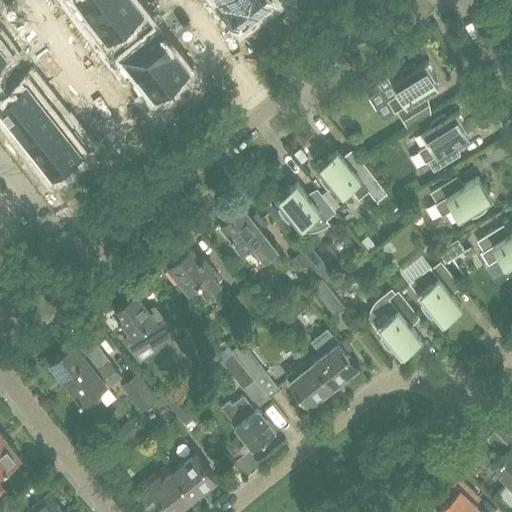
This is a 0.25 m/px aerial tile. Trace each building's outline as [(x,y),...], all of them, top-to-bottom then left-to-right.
[(67,0),(71,4),(76,0),(79,0),(93,17),(114,0),(67,0)] [(132,0),(114,0),(93,17),(107,35),(100,41),(108,52),(126,38),(119,28),(141,11),(132,0)] [(233,0),(226,6),(241,26),(263,8),(271,18),(289,3),(286,0),(233,0)] [(27,10),(18,18),(23,24),(32,17),(27,10)] [(126,38),(108,52),(117,62),(124,57),(139,75),(172,49),(156,29),(134,47),(126,38)] [(22,60),(45,42),(37,32),(14,50),(22,60)] [(0,62),(7,56),(11,53),(0,39),(0,62)] [(172,49),(139,75),(153,93),(146,99),(154,110),(172,96),(165,86),(187,69),(172,49)] [(402,68),(399,71),(401,75),(392,81),(398,92),(390,97),(398,110),(400,108),(406,117),(425,106),(419,96),(438,84),(434,77),(436,76),(426,60),(416,66),(414,62),(407,64),(402,68)] [(70,65),(61,73),(66,79),(75,72),(70,65)] [(26,80),(0,100),(0,110),(10,123),(47,94),(32,75),(26,80)] [(84,82),(74,90),(79,96),(89,89),(84,82)] [(89,89),(79,96),(84,102),(94,95),(89,89)] [(47,94),(10,123),(24,140),(58,113),(61,111),(47,94)] [(433,118),(430,121),(432,125),(422,131),(429,142),(418,149),(426,162),(428,160),(434,170),(456,156),(450,146),(469,134),(465,127),(467,126),(457,110),(447,116),(445,112),(438,114),(433,118)] [(58,113),(24,140),(37,157),(71,130),(58,113)] [(124,123),(114,130),(119,137),(129,129),(124,123)] [(71,130),(37,157),(52,176),(82,151),(90,145),(75,127),(71,130)] [(322,172),(318,175),(322,181),(326,186),(329,189),(333,186),(340,195),(350,187),(359,197),(370,188),(379,198),(387,191),(353,148),(344,156),(338,148),(331,153),(330,151),(315,163),(322,172)] [(469,212),(472,216),(478,214),(483,210),(487,207),(484,203),(494,197),(484,181),(482,182),(478,175),(459,187),(452,177),(430,191),(436,201),(434,202),(442,215),(453,208),(460,218),(469,212)] [(289,184),(274,196),(281,204),(278,207),(281,213),(285,219),(289,221),(292,218),(299,227),(300,226),(304,231),(307,231),(311,231),(314,230),(318,229),(321,228),(324,226),(327,225),(330,223),(326,218),(336,210),(320,191),(311,198),(297,181),(291,186),(289,184)] [(264,258),(278,247),(258,223),(264,219),(258,211),(252,215),(244,204),(220,223),(241,249),(251,241),(264,258)] [(499,226),(477,239),(482,249),(483,250),(481,251),(488,263),(482,266),(494,285),(511,274),(506,267),(511,262),(511,231),(511,232),(505,236),(499,226)] [(314,243),(303,252),(317,270),(329,285),(340,276),(314,243)] [(196,298),(204,291),(206,294),(221,281),(213,271),(214,270),(204,257),(200,260),(190,247),(169,264),(189,289),(196,298)] [(290,277),(297,285),(305,279),(304,278),(308,275),(309,276),(317,270),(303,252),(300,249),(287,258),(298,271),(290,277)] [(419,273),(409,281),(417,292),(424,300),(420,303),(423,310),(428,315),(431,317),(435,314),(442,323),(457,311),(455,310),(462,305),(448,287),(457,280),(441,259),(432,266),(431,264),(419,273)] [(334,315),(344,307),(345,306),(329,285),(317,270),(309,276),(315,283),(311,286),(334,315)] [(251,319),(262,311),(244,287),(232,296),(251,319)] [(372,314),(372,315),(373,316),(373,318),(373,319),(373,320),(374,321),(376,324),(383,333),(380,336),(383,342),(387,347),(391,349),(394,346),(401,355),(416,344),(415,342),(421,337),(407,319),(416,312),(398,289),(388,296),(376,306),(375,307),(375,308),(374,309),(373,310),(373,311),(373,312),(373,313),(372,314)] [(135,292),(115,307),(127,322),(132,329),(121,337),(133,352),(149,340),(156,349),(176,330),(155,303),(146,307),(135,292)] [(327,326),(311,339),(322,353),(314,359),(333,384),(357,365),(347,352),(354,347),(345,336),(339,342),(338,340),(327,326)] [(75,341),(50,360),(83,401),(84,400),(89,406),(101,396),(97,391),(96,390),(105,383),(106,382),(108,385),(120,375),(84,328),(73,337),(75,341)] [(189,330),(188,330),(179,338),(198,363),(209,354),(189,330)] [(237,334),(225,343),(232,351),(255,378),(266,370),(242,341),(237,334)] [(232,351),(221,360),(243,388),(255,378),(232,351)] [(311,355),(285,375),(289,380),(308,404),(333,384),(314,359),(311,355)] [(121,383),(141,409),(156,397),(137,371),(121,383)] [(175,385),(176,389),(179,393),(183,394),(187,390),(188,385),(185,381),(180,381),(175,385)] [(173,385),(162,393),(183,421),(194,412),(173,385)] [(229,400),(221,406),(235,424),(253,447),(256,444),(259,446),(264,442),(264,438),(275,430),(257,406),(254,408),(243,394),(231,403),(229,400)] [(104,439),(105,441),(112,449),(139,428),(131,417),(104,439)] [(511,487),(511,436),(499,423),(486,436),(502,452),(489,465),(511,487)] [(19,455),(3,434),(0,435),(0,477),(11,469),(7,465),(19,455)] [(196,451),(173,469),(193,495),(216,477),(196,451)] [(173,469),(162,477),(160,474),(148,483),(171,511),(193,495),(173,469)] [(438,511),(483,511),(474,502),(478,498),(453,473),(443,482),(455,494),(438,511)] [(3,478),(0,480),(0,493),(9,487),(3,478)] [(64,511),(49,493),(24,511),(64,511)]
